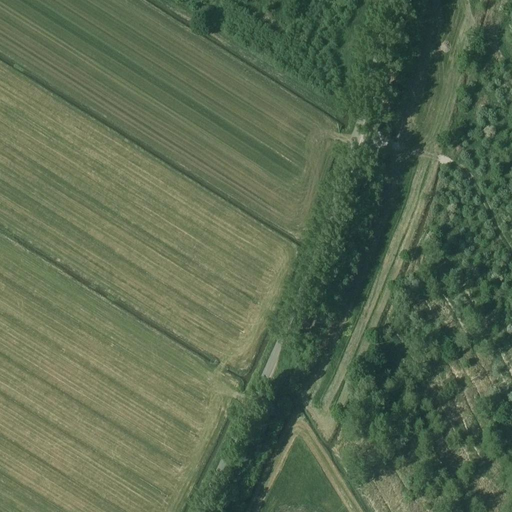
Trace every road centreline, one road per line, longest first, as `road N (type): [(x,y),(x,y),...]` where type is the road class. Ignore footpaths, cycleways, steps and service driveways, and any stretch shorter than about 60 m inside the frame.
road 1 (unclassified): [(198,511),(293,302),(357,130),(392,0)]
road 2 (track): [(471,0),(428,141),(352,144)]
